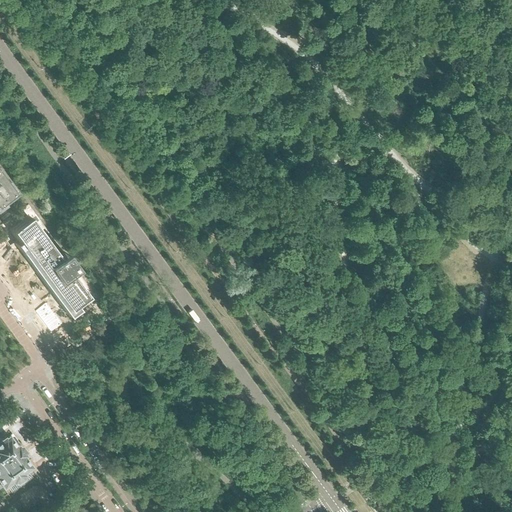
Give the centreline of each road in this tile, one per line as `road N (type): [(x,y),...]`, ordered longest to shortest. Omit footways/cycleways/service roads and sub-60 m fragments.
road 1 (tertiary): [(330,497),(0,52)]
road 2 (unknown): [(161,0),(245,49),(350,180),(384,305),(428,405)]
road 3 (residential): [(140,511),(35,367),(18,379)]
road 4 (residential): [(18,379),(114,511)]
road 5 (unknown): [(482,511),(428,405)]
